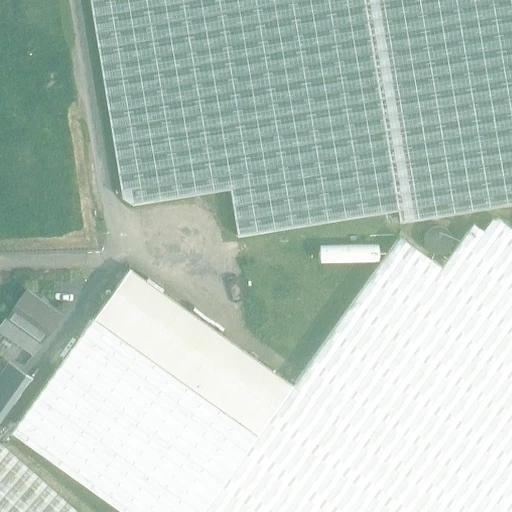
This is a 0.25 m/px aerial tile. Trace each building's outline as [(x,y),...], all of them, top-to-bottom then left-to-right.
[(511,0),(84,0),(115,192),(129,204),(229,188),(237,237),(274,231),(283,230),(398,212),(399,223),(511,205),(511,0)] [(23,419),(12,433),(122,511),(511,511),(511,230),(504,225),(494,239),(472,223),(441,267),(397,236),(302,374),(293,386),(256,438),(93,321),(56,373),(23,419)] [(380,242),(321,243),(321,260),(380,259),(380,242)] [(293,386),(130,269),(93,321),(256,438),(293,386)] [(6,318),(0,326),(0,330),(32,354),(40,343),(59,316),(26,291),(6,318)] [(0,383),(0,422),(10,409),(31,377),(20,369),(6,388),(0,383)] [(0,511),(76,511),(0,444),(0,511)]
